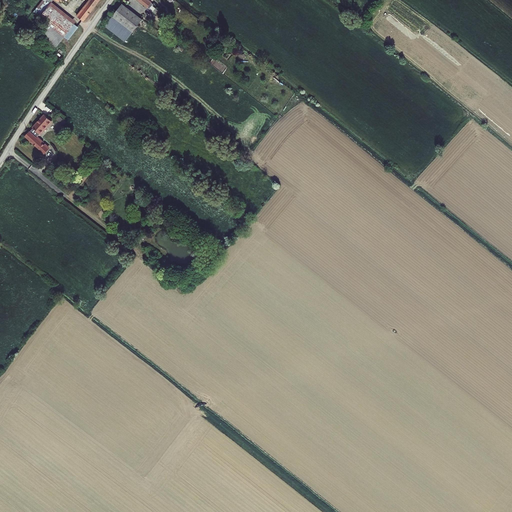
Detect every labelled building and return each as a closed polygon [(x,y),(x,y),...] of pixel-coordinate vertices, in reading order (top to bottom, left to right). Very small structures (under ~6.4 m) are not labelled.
[(99,0),(56,0),(59,2),(60,0),(87,0),(76,15),(84,21),(99,0)] [(145,0),(142,0),(140,3),(157,18),(164,10),(153,1),(150,4),(145,0)] [(46,2),(36,15),(49,26),(64,37),(69,40),(78,28),(75,25),(76,22),(51,3),(49,5),(46,2)] [(102,26),(122,43),(136,26),(140,21),(120,5),(111,14),(102,26)] [(64,37),(49,26),(40,37),(55,48),(64,37)] [(52,122),(44,115),(25,138),(47,157),(53,151),(39,137),(52,122)] [(60,116),(57,120),(63,125),(66,122),(60,116)]
